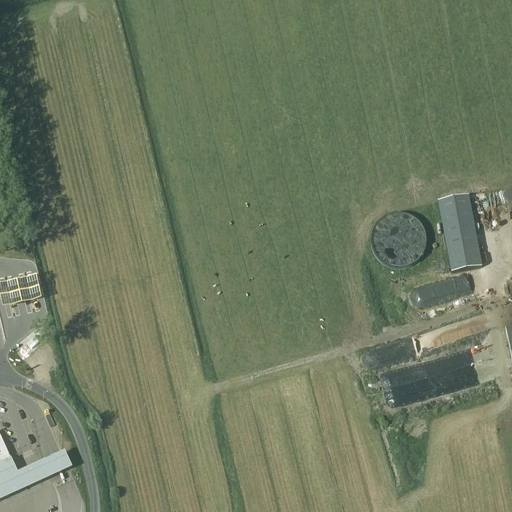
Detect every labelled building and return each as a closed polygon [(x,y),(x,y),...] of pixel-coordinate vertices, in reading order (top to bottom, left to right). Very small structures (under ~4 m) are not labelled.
[(437,201),(448,274),(480,269),(469,197),(437,201)] [(456,298),(483,291),(479,274),(451,281),(456,298)] [(37,280),(0,288),(0,303),(2,313),(42,304),(37,280)] [(437,375),(481,363),(478,352),(434,364),(437,375)] [(0,466),(12,461),(0,437),(0,466)] [(0,503),(3,503),(14,497),(29,490),(40,485),(48,482),(57,478),(67,473),(72,471),(65,454),(60,457),(49,461),(41,465),(32,469),(22,474),(18,475),(16,471),(12,461),(0,466),(0,503)]
